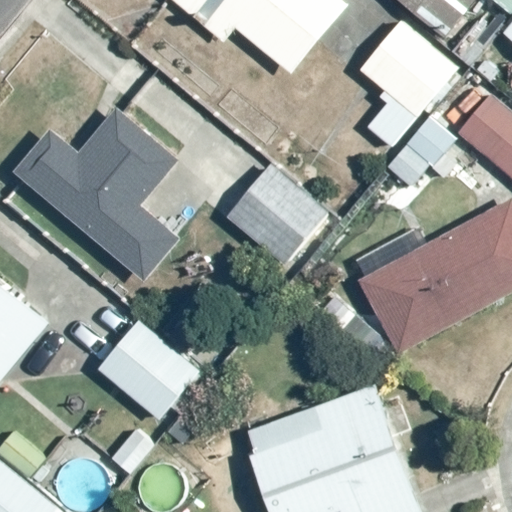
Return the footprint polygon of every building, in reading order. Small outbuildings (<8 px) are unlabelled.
[(282,0),(296,9),(301,0),(282,0)] [(473,0),(400,0),(447,35),(473,0)] [(511,0),(498,0),(511,11),(499,27),(511,37),(511,0)] [(361,67),(383,85),(375,94),(385,102),(366,125),(392,146),(459,65),(401,18),(361,67)] [(18,121),(145,228),(217,143),(90,36),(18,121)] [(453,138),(426,117),(396,155),(423,176),(453,138)] [(408,288),(511,243),(511,156),(377,214),(408,288)] [(330,209),(272,160),(227,212),(286,261),(330,209)] [(0,321),(54,263),(0,214),(0,321)] [(200,369),(138,316),(98,364),(160,416),(200,369)] [(319,511),(429,473),(379,333),(234,384),(279,511),(319,511)] [(0,406),(0,481),(34,507),(70,461),(0,406)]
